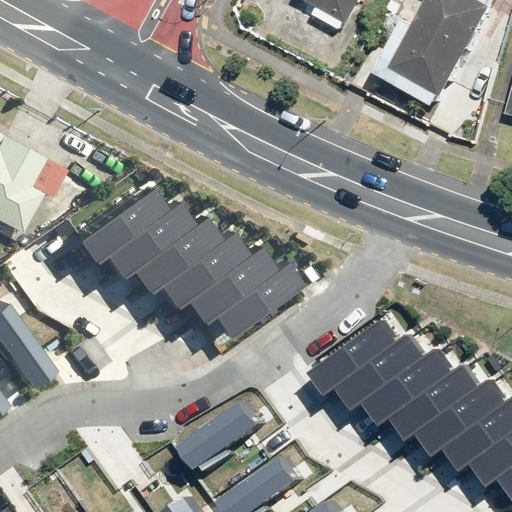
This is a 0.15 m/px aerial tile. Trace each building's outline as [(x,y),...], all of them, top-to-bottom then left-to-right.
[(319,0),(352,18),(362,0),(319,0)] [(494,0),(438,0),(403,60),(452,89),(502,5),(494,0)] [(0,217),(23,230),(39,199),(43,201),(46,195),(49,197),(65,165),(3,133),(0,137),(0,217)] [(145,179),(70,233),(85,254),(96,246),(160,200),(145,179)] [(160,200),(96,246),(112,267),(122,260),(186,214),(170,193),(160,200)] [(186,214),(122,260),(139,284),(149,277),(214,231),(197,207),(186,214)] [(214,231),(149,277),(166,300),(177,292),(242,245),(225,222),(214,231)] [(242,245),(177,292),(193,314),(204,306),(268,261),(251,239),(242,245)] [(268,261),(204,306),(219,327),(293,275),(279,254),(268,261)] [(0,298),(0,349),(24,382),(48,365),(0,298)] [(395,318),(320,372),(335,392),(347,385),(410,339),(395,318)] [(410,339),(347,385),(362,406),(372,399),(437,353),(421,331),(410,339)] [(437,353),(372,399),(390,423),(400,416),(465,369),(447,345),(437,353)] [(465,369),(400,416),(416,439),(428,430),(493,384),(476,361),(465,369)] [(493,384),(428,430),(444,453),(455,444),(511,404),(511,390),(502,377),(493,384)] [(251,396),(189,439),(206,462),(268,419),(251,396)] [(511,404),(455,444),(469,465),(482,457),(511,435),(511,404)] [(511,435),(482,457),(499,480),(509,473),(511,470),(511,435)] [(292,453),(231,496),(241,511),(256,511),(309,476),(292,453)] [(211,511),(198,493),(172,511),(211,511)] [(344,511),(334,497),(312,511),(344,511)]
